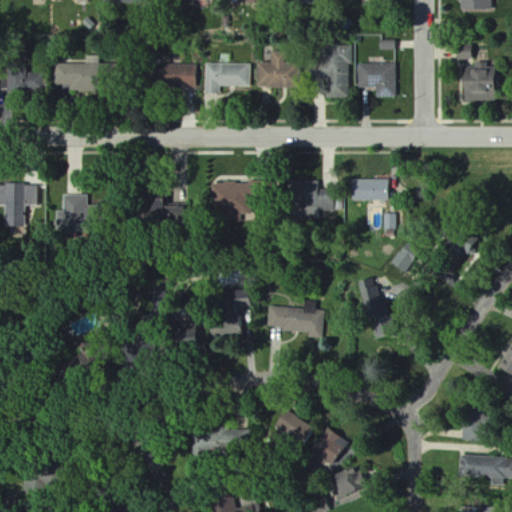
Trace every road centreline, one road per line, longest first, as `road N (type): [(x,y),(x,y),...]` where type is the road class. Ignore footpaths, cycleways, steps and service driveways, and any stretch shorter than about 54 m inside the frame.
road 1 (residential): [(0,138),(511,136)]
road 2 (residential): [(0,413),(135,431),(219,381),(336,386),(409,414)]
road 3 (residential): [(511,274),(409,414),(420,511)]
road 4 (residential): [(427,0),(429,136)]
